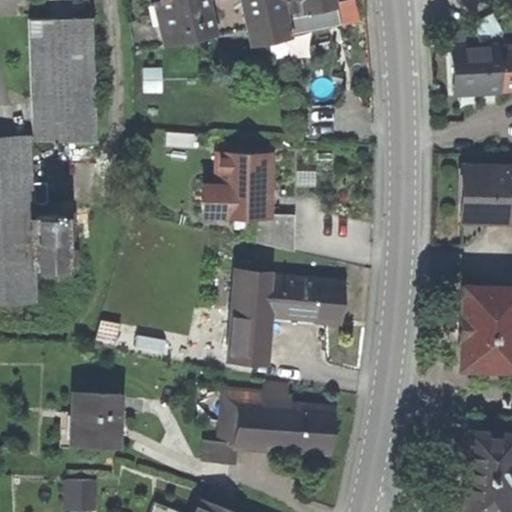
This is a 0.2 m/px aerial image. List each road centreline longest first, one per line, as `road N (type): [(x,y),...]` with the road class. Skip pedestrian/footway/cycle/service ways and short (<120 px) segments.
road 1 (primary): [(363,509),(401,249),(400,74),(391,0)]
road 2 (unknown): [(97,0),(107,106),(104,392)]
